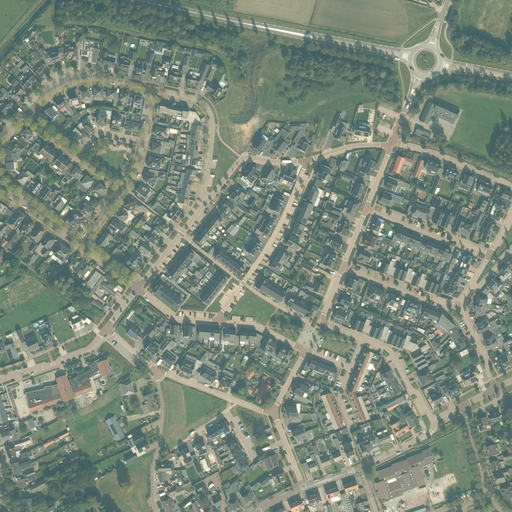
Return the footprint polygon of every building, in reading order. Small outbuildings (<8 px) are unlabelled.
[(33,40),(28,43),(33,51),(38,48),(36,45),(33,40)] [(77,56),(77,47),(65,48),(65,53),(66,58),(66,59),(71,59),(71,60),(71,61),(73,61),(78,61),(77,56)] [(39,50),(42,57),(45,61),(48,59),(49,59),(50,60),(52,64),(61,61),(59,57),(60,56),(58,51),(52,54),(53,54),(48,56),(45,51),(43,48),(41,49),(39,50)] [(96,64),(99,50),(90,48),(89,52),(84,51),(84,55),(88,58),(87,62),(96,64)] [(42,63),(43,61),(41,59),(42,58),(37,51),(32,54),(36,61),(35,62),(37,65),(33,69),(39,76),(43,72),(42,71),(46,67),(42,63)] [(116,62),(115,61),(115,59),(108,57),(109,54),(102,52),(100,59),(104,60),(102,66),(114,68),(115,64),(115,63),(116,62)] [(120,60),(119,65),(121,65),(120,69),(125,70),(124,71),(128,72),(129,66),(130,65),(131,60),(135,61),(136,56),(137,54),(130,52),(129,58),(128,62),(120,60)] [(163,78),(165,69),(169,70),(171,61),(164,60),(162,70),(158,69),(158,70),(153,68),(152,73),(151,77),(153,78),(155,79),(155,78),(157,78),(157,77),(157,76),(163,78)] [(212,61),(210,67),(216,69),(219,64),(212,61)] [(23,62),(18,67),(21,70),(24,73),(26,76),(21,82),(24,85),(28,88),(31,84),(33,83),(34,83),(36,81),(26,71),(27,71),(29,68),(26,65),(23,62)] [(189,75),(187,85),(198,88),(199,80),(203,82),(205,78),(207,74),(210,67),(204,64),(201,71),(199,78),(189,75)] [(145,75),(147,67),(137,65),(135,70),(137,71),(136,74),(143,75),(145,76),(145,75)] [(207,74),(205,78),(205,79),(210,81),(212,74),(214,70),(211,69),(209,68),(207,74)] [(179,70),(179,74),(171,72),(169,81),(173,82),(176,83),(180,84),(182,75),(183,71),(179,70)] [(24,92),(17,86),(19,83),(13,78),(8,83),(9,83),(16,89),(10,95),(12,97),(11,97),(13,99),(14,98),(18,102),(21,98),(22,97),(21,95),(24,92)] [(222,91),(216,86),(215,88),(209,84),(205,89),(211,93),(210,94),(216,99),(219,95),(220,96),(222,92),(222,91)] [(3,89),(1,92),(2,92),(2,93),(6,96),(8,98),(10,95),(8,93),(3,89)] [(94,97),(102,98),(102,100),(104,100),(105,97),(106,93),(103,92),(103,89),(94,89),(94,94),(94,97)] [(92,98),(92,93),(89,92),(88,90),(85,90),(84,90),(82,90),(81,91),(80,92),(81,96),(82,101),(86,100),(86,102),(90,102),(91,104),(92,104),(92,98)] [(107,95),(107,99),(114,100),(114,102),(117,102),(118,100),(119,96),(116,95),(116,92),(108,90),(107,95)] [(7,104),(8,103),(3,99),(6,96),(2,93),(2,92),(1,92),(1,91),(0,92),(0,99),(4,102),(0,106),(0,111),(1,113),(2,112),(5,115),(7,113),(8,113),(9,112),(9,111),(10,109),(9,108),(10,107),(7,104)] [(127,105),(130,106),(132,98),(129,98),(129,95),(121,93),(121,95),(120,95),(120,96),(121,96),(119,101),(127,103),(127,105)] [(82,106),(79,95),(75,96),(75,95),(75,94),(73,94),(68,96),(67,97),(68,100),(69,100),(70,104),(72,103),(72,106),(75,105),(76,107),(82,106)] [(143,108),(145,101),(142,100),(143,98),(142,98),(142,97),(139,96),(139,97),(135,96),(135,99),(132,98),(130,106),(129,113),(131,114),(132,112),(133,106),(135,106),(135,105),(140,106),(140,107),(143,108)] [(73,113),(67,102),(65,104),(62,99),(61,99),(58,101),(58,100),(56,103),(55,103),(58,107),(61,110),(64,107),(70,115),(73,113)] [(362,120),(362,111),(375,110),(374,103),(362,104),(362,100),(358,100),(358,109),(356,109),(356,113),(354,113),(354,120),(362,120)] [(436,106),(428,102),(420,122),(426,125),(429,118),(431,119),(432,117),(436,118),(438,113),(455,121),(460,111),(438,101),(436,106)] [(156,112),(167,115),(169,106),(167,106),(167,104),(161,103),(160,106),(157,105),(156,112)] [(43,117),(50,124),(54,120),(53,119),(57,115),(50,108),(48,110),(47,109),(44,112),(46,114),(43,117)] [(188,122),(195,113),(188,111),(189,109),(184,108),(183,109),(183,110),(182,118),(181,118),(181,120),(188,122)] [(111,120),(111,115),(111,112),(105,111),(105,116),(99,115),(99,116),(99,118),(94,118),(96,123),(98,123),(98,126),(103,127),(106,127),(107,119),(111,120)] [(200,120),(198,116),(197,117),(196,116),(197,116),(195,112),(195,113),(188,122),(189,124),(200,120)] [(114,117),(112,128),(119,129),(121,123),(125,124),(126,119),(126,116),(124,115),(118,114),(118,118),(114,117)] [(78,125),(79,126),(83,129),(84,128),(87,133),(93,129),(90,124),(92,122),(90,115),(82,121),(82,122),(78,125)] [(141,116),(135,115),(133,124),(133,123),(133,124),(127,122),(125,131),(131,132),(132,130),(138,132),(140,125),(139,125),(141,116)] [(337,116),(333,126),(338,129),(334,138),(341,141),(342,139),(344,140),(346,136),(344,135),(346,130),(341,128),(343,123),(339,122),(341,117),(337,116)] [(62,127),(65,130),(71,122),(69,120),(64,125),(62,127)] [(199,127),(200,120),(189,124),(188,131),(191,131),(199,132),(201,132),(201,127),(199,127)] [(355,127),(354,135),(368,137),(370,125),(366,125),(365,128),(355,127)] [(80,137),(83,133),(77,127),(73,132),(71,132),(70,134),(72,136),(69,140),(73,143),(74,142),(77,145),(79,143),(80,142),(80,141),(81,140),(82,139),(81,138),(80,137)] [(300,130),(294,142),(300,144),(298,150),(300,151),(304,153),(308,145),(301,142),(301,141),(304,132),(303,132),(305,128),(302,127),(300,130)] [(422,135),(424,130),(417,127),(415,132),(422,135)] [(156,132),(155,136),(157,136),(156,139),(164,140),(164,138),(165,138),(166,134),(167,134),(168,129),(161,128),(160,129),(156,128),(156,129),(155,129),(155,131),(156,132)] [(34,137),(38,134),(31,129),(29,131),(27,129),(26,130),(24,130),(24,132),(23,133),(21,135),(22,137),(21,139),(20,138),(18,141),(26,147),(29,144),(26,142),(27,141),(33,136),(34,137)] [(273,149),(275,151),(276,151),(276,152),(279,154),(279,153),(280,154),(287,145),(283,142),(289,134),(282,129),(275,140),(278,142),(273,148),(273,149)] [(256,150),(259,152),(262,148),(266,151),(274,140),(271,137),(266,142),(260,138),(256,143),(255,142),(253,145),(254,146),(253,147),(253,148),(253,149),(256,151),(256,150)] [(153,144),(151,152),(162,155),(164,147),(169,148),(170,144),(168,143),(157,141),(156,145),(153,144)] [(17,151),(19,149),(22,151),(24,148),(17,143),(15,146),(14,147),(10,143),(6,147),(6,148),(5,149),(6,150),(5,150),(5,155),(7,155),(8,159),(15,158),(16,158),(16,151),(17,151)] [(40,154),(44,157),(51,149),(46,145),(44,148),(41,146),(36,154),(38,156),(40,154)] [(47,163),(50,165),(56,157),(53,155),(55,153),(51,149),(44,157),(49,160),(47,163)] [(158,170),(160,163),(163,164),(164,157),(154,155),(153,159),(151,159),(150,158),(149,161),(148,167),(158,170)] [(358,165),(355,174),(364,178),(365,174),(369,175),(371,171),(372,171),(373,169),(372,168),(374,163),(371,161),(370,161),(371,157),(366,155),(364,161),(365,161),(362,167),(358,165)] [(54,164),(58,168),(59,168),(65,160),(60,156),(58,159),(56,157),(50,165),(52,167),(54,164)] [(402,166),(403,164),(406,165),(406,166),(410,168),(413,161),(403,157),(403,159),(398,157),(395,163),(396,163),(392,172),(398,174),(400,169),(399,169),(401,165),(402,166)] [(15,158),(8,159),(7,159),(7,163),(7,165),(6,165),(7,171),(8,171),(8,174),(13,178),(17,174),(14,172),(14,171),(14,170),(14,163),(17,163),(16,158),(15,158)] [(59,168),(58,168),(57,170),(64,175),(70,168),(67,166),(69,163),(65,160),(59,168)] [(343,161),(339,171),(344,172),(348,163),(343,161)] [(424,169),(437,174),(441,166),(428,161),(424,169)] [(320,165),(318,171),(329,176),(332,170),(320,165)] [(246,173),(243,176),(248,181),(245,184),(251,188),(253,185),(253,184),(259,176),(255,172),(256,171),(255,170),(255,169),(253,167),(252,167),(251,166),(248,170),(247,169),(245,172),(246,173)] [(64,177),(70,181),(73,177),(76,180),(81,172),(76,168),(72,173),(69,171),(64,177)] [(276,182),(271,180),(274,176),(273,175),(275,172),(269,168),(263,178),(268,182),(266,185),(265,189),(270,191),(276,182)] [(454,181),(458,172),(454,170),(451,169),(447,168),(444,176),(449,178),(448,180),(453,183),(450,189),(454,191),(458,182),(454,181)] [(281,177),(279,183),(281,184),(283,179),(293,183),(293,182),(294,182),(294,181),(296,176),(295,176),(296,173),(288,169),(287,172),(286,172),(283,177),(281,177)] [(27,180),(30,183),(33,179),(35,177),(28,171),(25,174),(23,172),(17,181),(23,186),(27,180)] [(156,183),(156,181),(157,178),(166,180),(168,174),(155,171),(154,175),(153,176),(151,175),(151,176),(147,174),(144,181),(147,183),(147,184),(153,189),(154,187),(156,183)] [(318,171),(315,177),(327,182),(330,176),(329,176),(318,171)] [(342,177),(353,182),(355,177),(354,177),(344,173),(342,177)] [(467,191),(472,194),(476,184),(473,182),(472,182),(473,179),(465,175),(463,180),(461,179),(459,184),(469,188),(467,191)] [(427,187),(425,192),(429,193),(433,195),(437,187),(440,178),(435,176),(432,185),(431,188),(427,187)] [(74,187),(78,189),(80,186),(82,188),(81,188),(81,190),(82,191),(83,192),(84,192),(86,192),(91,186),(94,182),(87,177),(83,182),(80,180),(77,184),(74,187)] [(30,183),(31,183),(33,184),(29,190),(35,195),(38,191),(39,191),(42,187),(36,182),(36,181),(33,179),(30,183)] [(316,179),(313,187),(315,188),(319,189),(322,182),(316,179)] [(385,188),(394,192),(397,186),(403,189),(405,183),(393,179),(392,182),(388,181),(385,188)] [(489,194),(492,187),(488,185),(488,184),(487,184),(486,184),(485,183),(485,184),(481,182),(480,184),(478,189),(478,190),(477,189),(477,190),(489,195),(489,194)] [(177,188),(181,189),(190,191),(191,186),(183,184),(178,183),(177,188)] [(363,191),(365,186),(357,183),(352,196),(360,199),(362,194),(363,191)] [(89,192),(94,195),(96,192),(102,196),(107,190),(104,188),(102,186),(99,184),(98,187),(94,184),(89,192)] [(135,197),(144,203),(147,199),(146,198),(150,192),(141,184),(135,191),(138,193),(135,197)] [(55,198),(59,191),(55,188),(51,192),(46,189),(45,190),(42,194),(43,194),(41,197),(46,202),(48,199),(51,202),(55,198)] [(311,190),(308,195),(317,198),(319,199),(323,191),(319,189),(315,188),(313,191),(311,190)] [(242,200),(246,195),(242,191),(241,192),(237,189),(233,193),(242,200)] [(64,205),(60,201),(64,195),(59,191),(55,198),(51,202),(54,204),(53,206),(55,208),(59,212),(64,205)] [(507,200),(510,201),(510,200),(511,195),(511,194),(508,193),(508,192),(504,191),(504,192),(501,197),(500,196),(500,198),(496,196),(495,200),(502,203),(505,204),(507,200)] [(242,200),(233,193),(230,198),(238,205),(242,200)] [(400,204),(402,198),(389,193),(388,196),(383,195),(381,198),(380,198),(379,201),(380,201),(380,202),(384,204),(383,205),(387,206),(388,205),(389,206),(390,202),(392,203),(393,201),(400,204)] [(308,195),(306,200),(308,201),(307,203),(314,206),(315,203),(317,198),(308,195)] [(188,204),(189,201),(187,200),(187,201),(179,198),(177,203),(176,205),(180,209),(182,210),(183,205),(186,205),(187,206),(188,204)] [(251,207),(256,200),(253,198),(248,205),(251,207)] [(272,204),(281,208),(284,202),(275,198),(272,204)] [(419,218),(423,206),(417,204),(418,200),(413,198),(410,206),(414,208),(412,215),(413,215),(412,216),(415,217),(416,217),(419,218)] [(93,211),(92,211),(90,209),(93,207),(89,204),(84,200),(81,205),(84,207),(82,209),(83,210),(81,213),(84,216),(85,215),(88,218),(91,213),(93,211)] [(142,206),(138,203),(134,200),(132,203),(129,201),(127,202),(124,206),(127,209),(131,212),(134,209),(135,210),(136,209),(138,211),(142,206)] [(484,213),(489,204),(482,200),(478,210),(484,213)] [(502,203),(495,200),(494,203),(497,205),(495,210),(504,213),(504,214),(506,208),(506,209),(506,208),(501,206),(502,203)] [(234,210),(236,208),(232,205),(231,206),(226,202),(222,207),(231,213),(230,213),(233,209),(234,210)] [(312,211),(314,206),(307,203),(304,202),(302,207),(312,211)] [(355,212),(356,209),(358,205),(356,204),(356,203),(352,202),(352,203),(350,202),(347,210),(344,208),(342,212),(346,213),(345,214),(353,217),(355,212)] [(0,212),(4,215),(4,214),(9,217),(13,213),(7,209),(8,208),(0,203),(0,212)] [(173,209),(171,212),(178,218),(181,213),(179,211),(180,209),(176,205),(173,203),(170,207),(173,209)] [(270,203),(266,212),(271,214),(272,211),(278,214),(281,208),(272,204),(270,203)] [(454,218),(456,214),(458,208),(460,205),(456,204),(451,216),(454,218)] [(63,215),(69,207),(67,205),(61,213),(63,215)] [(248,211),(241,206),(238,208),(245,214),(248,211)] [(423,206),(419,218),(422,219),(421,220),(425,221),(425,220),(426,221),(430,209),(423,206)] [(225,220),(231,213),(222,207),(223,207),(219,212),(222,214),(220,216),(225,220)] [(310,216),(312,211),(302,207),(300,212),(309,215),(308,216),(310,216)] [(501,219),(504,214),(504,213),(495,210),(493,216),(501,219)] [(83,217),(75,211),(71,216),(74,218),(71,221),(72,222),(70,225),(77,230),(80,226),(82,223),(81,223),(79,222),(83,217)] [(129,220),(131,221),(134,217),(128,212),(126,214),(121,211),(119,214),(118,214),(117,216),(117,217),(123,222),(126,224),(129,220)] [(178,218),(171,212),(168,215),(166,213),(163,218),(169,223),(171,220),(174,223),(178,218)] [(307,220),(308,216),(309,215),(300,212),(298,217),(307,220)] [(337,221),(339,216),(331,212),(329,217),(337,221)] [(439,226),(444,215),(437,212),(432,223),(434,224),(433,225),(437,226),(437,225),(439,226)] [(474,223),(478,225),(483,215),(478,213),(474,223)] [(15,229),(23,219),(17,214),(13,219),(12,219),(9,224),(15,229)] [(439,226),(446,229),(451,218),(444,215),(439,226)] [(220,224),(222,221),(215,216),(212,220),(218,225),(221,227),(223,225),(220,224)] [(264,216),(259,225),(270,231),(273,225),(267,222),(268,219),(264,216)] [(306,225),(308,220),(307,220),(298,217),(296,222),(306,225)] [(215,229),(218,225),(212,220),(209,224),(215,229)] [(346,233),(349,228),(348,227),(350,224),(340,220),(335,232),(344,236),(346,233)] [(379,233),(378,232),(381,223),(373,220),(370,229),(373,231),(372,234),(378,236),(379,233)] [(494,233),(496,227),(497,227),(494,226),(496,222),(490,220),(489,223),(488,223),(486,229),(492,231),(492,232),(494,233)] [(24,232),(28,234),(34,226),(33,226),(33,225),(31,223),(30,224),(27,221),(21,229),(19,232),(22,234),(24,232)] [(460,234),(462,229),(464,224),(457,221),(453,231),(460,234)] [(118,225),(116,224),(113,222),(108,227),(115,232),(117,229),(122,232),(126,227),(120,222),(118,225)] [(159,235),(161,233),(161,232),(163,234),(168,228),(164,225),(160,222),(158,225),(157,225),(156,225),(152,230),(159,235)] [(305,227),(296,223),(294,228),(302,231),(302,232),(303,232),(305,227)] [(209,224),(205,228),(212,233),(214,235),(217,231),(215,229),(209,224)] [(472,227),(464,224),(462,229),(460,234),(463,235),(462,236),(466,237),(467,236),(468,237),(472,227)] [(231,232),(229,234),(233,237),(240,227),(236,225),(235,227),(233,230),(231,232)] [(259,225),(256,230),(267,236),(270,231),(259,225)] [(35,231),(31,236),(38,241),(44,233),(38,228),(36,231),(35,231)] [(208,237),(212,233),(205,228),(202,232),(203,233),(208,237)] [(300,236),(302,232),(302,231),(294,228),(291,233),(295,234),(300,236)] [(481,234),(490,237),(492,232),(492,231),(486,229),(483,228),(481,234)] [(159,235),(152,230),(148,234),(148,235),(150,236),(147,239),(151,242),(155,245),(159,239),(157,238),(159,235)] [(397,240),(401,242),(404,234),(405,234),(405,233),(399,230),(398,233),(395,232),(392,241),(396,242),(397,240)] [(129,234),(136,239),(139,236),(132,231),(132,232),(130,233),(129,234)] [(8,242),(11,245),(17,236),(14,233),(8,242)] [(103,234),(101,237),(108,243),(112,237),(106,233),(104,234),(103,234)] [(205,241),(208,237),(203,233),(200,236),(205,241)] [(291,236),(288,241),(296,245),(299,241),(301,237),(300,236),(295,234),(294,238),(291,236)] [(406,248),(407,244),(410,236),(410,235),(407,234),(407,235),(405,234),(404,234),(401,242),(401,243),(404,244),(403,247),(406,248)] [(487,243),(490,237),(481,234),(479,239),(487,242),(487,243)] [(366,238),(363,245),(364,245),(371,248),(371,249),(376,251),(378,247),(374,245),(377,239),(367,235),(366,238)] [(206,241),(205,241),(200,236),(199,236),(195,241),(202,246),(206,241)] [(343,242),(329,236),(328,239),(331,241),(328,246),(335,250),(336,248),(340,250),(343,242)] [(379,236),(378,240),(390,245),(391,241),(379,236)] [(416,238),(410,236),(407,244),(413,246),(416,238)] [(46,249),(42,255),(45,257),(50,251),(48,249),(54,242),(48,237),(42,245),(46,249)] [(108,243),(101,237),(98,241),(99,241),(98,243),(102,246),(100,249),(102,251),(108,243)] [(252,237),(247,245),(257,252),(261,247),(255,243),(257,240),(252,237)] [(415,250),(420,252),(424,243),(421,242),(422,241),(419,240),(419,239),(417,238),(417,239),(416,238),(413,246),(417,247),(415,250)] [(138,250),(142,253),(146,256),(147,255),(151,250),(147,247),(138,240),(135,244),(140,248),(138,250)] [(288,241),(286,245),(288,247),(286,250),(294,254),(295,253),(296,251),(298,246),(296,245),(288,241)] [(420,252),(419,254),(422,255),(423,253),(425,254),(427,251),(430,253),(433,245),(432,245),(433,244),(430,243),(430,244),(427,243),(427,244),(424,243),(420,252)] [(35,244),(29,251),(32,254),(38,246),(35,244)] [(59,258),(66,248),(65,248),(66,247),(64,246),(63,246),(61,244),(53,254),(59,258)] [(247,245),(242,253),(247,256),(248,254),(254,257),(257,252),(247,245)] [(433,245),(430,253),(436,255),(439,247),(433,245)] [(108,255),(112,258),(118,250),(115,247),(108,255)] [(441,258),(444,250),(439,247),(436,255),(434,258),(440,260),(441,258)] [(72,252),(69,251),(70,250),(67,248),(67,249),(66,248),(59,258),(64,263),(72,252)] [(222,249),(215,258),(219,262),(225,255),(226,253),(222,249)] [(445,262),(449,264),(451,259),(452,255),(450,254),(451,251),(445,249),(444,250),(441,258),(445,260),(445,262)] [(140,258),(136,255),(138,253),(134,250),(130,255),(132,256),(132,257),(130,259),(138,265),(139,266),(141,262),(140,262),(141,260),(140,259),(140,258)] [(187,250),(184,255),(193,262),(196,258),(187,250)] [(326,250),(322,258),(327,261),(327,260),(333,263),(336,257),(330,254),(331,252),(326,250)] [(290,260),(293,256),(289,254),(287,252),(286,254),(280,251),(277,256),(285,261),(287,258),(290,260)] [(368,262),(370,258),(372,259),(372,258),(380,261),(382,256),(369,251),(368,254),(361,251),(358,258),(359,259),(358,261),(364,264),(365,261),(368,262)] [(467,254),(464,263),(470,265),(469,266),(472,267),(474,261),(475,261),(474,261),(475,261),(472,260),(473,257),(467,254)] [(184,255),(181,259),(190,266),(193,262),(184,255)] [(225,255),(219,262),(223,265),(229,258),(225,255)] [(285,261),(277,256),(274,261),(282,266),(285,261)] [(229,258),(223,265),(227,268),(233,261),(229,258)] [(130,259),(128,261),(127,261),(125,260),(124,261),(121,265),(128,271),(129,270),(128,270),(130,268),(132,269),(131,269),(134,271),(137,267),(138,265),(130,259)] [(181,259),(178,262),(187,270),(190,266),(181,259)] [(320,263),(318,267),(323,269),(325,266),(331,269),(333,263),(327,260),(327,261),(325,266),(321,264),(320,263)] [(73,270),(77,273),(84,264),(81,261),(79,263),(76,261),(72,266),(75,268),(73,270)] [(233,261),(227,268),(231,271),(236,264),(233,261)] [(279,271),(282,266),(274,261),(271,266),(275,269),(274,272),(279,275),(281,272),(279,271)] [(304,261),(301,266),(310,272),(313,266),(304,261)] [(394,278),(398,269),(393,267),(395,263),(390,261),(389,265),(389,266),(385,274),(386,274),(394,278)] [(178,262),(175,266),(184,273),(187,270),(178,262)] [(469,266),(470,265),(464,263),(461,262),(459,268),(467,271),(468,269),(469,266)] [(236,264),(231,271),(235,274),(240,267),(236,264)] [(389,266),(389,265),(384,264),(380,273),(385,275),(386,274),(385,274),(389,266)] [(81,274),(84,276),(90,268),(87,266),(81,274)] [(175,266),(172,270),(181,277),(184,273),(175,266)] [(510,271),(505,266),(499,273),(501,275),(499,278),(501,280),(504,282),(508,278),(505,275),(510,271)] [(240,267),(235,274),(239,278),(245,271),(240,267)] [(413,270),(408,268),(407,273),(403,281),(412,285),(416,276),(411,275),(413,270)] [(465,276),(467,271),(459,268),(457,273),(465,277),(465,276)] [(394,278),(394,279),(398,281),(402,271),(398,269),(394,278)] [(172,270),(168,274),(173,278),(171,281),(172,281),(173,282),(174,283),(176,285),(178,282),(178,281),(181,277),(172,270)] [(407,273),(402,271),(398,281),(403,283),(403,281),(407,273)] [(460,281),(463,282),(465,277),(457,273),(455,279),(460,281)] [(86,284),(92,289),(102,276),(99,274),(96,277),(93,275),(88,282),(86,284)] [(420,278),(419,280),(417,287),(426,290),(429,282),(425,280),(426,276),(422,274),(420,278)] [(261,291),(266,283),(268,281),(260,276),(256,284),(258,286),(256,288),(261,292),(262,291),(261,291)] [(420,278),(416,276),(412,285),(412,286),(416,288),(417,287),(419,280),(420,278)] [(216,281),(223,287),(226,282),(219,277),(216,281)] [(356,288),(358,282),(350,278),(347,285),(346,287),(353,290),(352,293),(358,296),(360,290),(356,288)] [(450,283),(458,287),(460,281),(455,279),(452,278),(450,283)] [(506,284),(504,282),(501,280),(499,282),(494,278),(491,282),(498,289),(501,286),(503,288),(506,284)] [(213,285),(220,290),(223,287),(216,281),(213,285)] [(266,294),(272,284),(268,281),(266,283),(261,291),(262,291),(266,294)] [(429,282),(426,290),(425,292),(430,293),(432,289),(434,284),(429,282)] [(498,296),(502,292),(498,289),(491,282),(490,283),(489,282),(487,285),(488,285),(487,286),(492,290),(489,293),(494,297),(497,299),(499,297),(498,296)] [(113,290),(115,288),(109,284),(107,286),(104,283),(101,287),(113,295),(115,292),(113,290)] [(458,287),(450,283),(448,289),(456,292),(457,290),(458,287)] [(152,291),(157,295),(163,287),(158,284),(152,291)] [(271,297),(277,287),(272,284),(266,294),(271,297)] [(316,287),(311,285),(308,284),(306,289),(322,295),(325,287),(317,284),(316,287)] [(434,284),(432,289),(430,293),(434,295),(438,285),(434,284)] [(220,290),(213,285),(210,289),(217,294),(220,290)] [(157,295),(162,299),(168,291),(163,287),(157,295)] [(275,300),(281,290),(277,287),(271,297),(275,300)] [(374,300),(378,289),(375,288),(375,289),(372,287),(370,294),(365,292),(362,301),(368,303),(370,299),(374,300)] [(217,294),(210,289),(207,292),(214,298),(217,294)] [(381,290),(378,289),(374,300),(378,302),(377,305),(378,305),(377,309),(380,310),(381,310),(385,300),(381,299),(384,292),(381,291),(381,290)] [(448,289),(445,295),(454,298),(454,297),(456,292),(448,289)] [(280,303),(286,293),(281,290),(275,300),(280,303)] [(168,291),(162,299),(167,302),(173,295),(168,291)] [(204,296),(211,302),(214,298),(207,292),(204,296)] [(487,304),(488,299),(492,300),(494,297),(489,293),(485,298),(478,296),(477,302),(483,303),(487,304)] [(385,300),(381,310),(384,311),(386,306),(388,305),(392,307),(396,297),(394,296),(394,295),(391,294),(391,295),(390,295),(388,300),(385,299),(385,300)] [(100,299),(107,303),(110,299),(103,295),(100,299)] [(173,295),(167,302),(171,306),(177,299),(173,295)] [(211,302),(204,296),(201,300),(208,306),(211,302)] [(291,296),(286,306),(290,308),(295,301),(296,298),(291,296)] [(340,303),(348,307),(351,300),(348,299),(348,298),(348,299),(343,296),(340,303)] [(398,318),(399,317),(402,308),(403,307),(400,305),(402,299),(401,299),(401,298),(399,297),(398,298),(396,297),(392,307),(391,308),(395,310),(397,312),(395,317),(398,318)] [(90,303),(101,311),(104,307),(93,299),(90,303)] [(177,299),(171,306),(176,310),(182,303),(177,299)] [(295,301),(290,308),(295,311),(299,303),(295,301)] [(402,308),(399,317),(402,318),(403,315),(409,317),(409,318),(410,314),(414,304),(414,303),(411,302),(410,303),(408,302),(405,309),(402,308)] [(485,311),(481,312),(483,303),(477,302),(475,311),(477,312),(475,312),(474,316),(476,320),(479,319),(486,315),(487,314),(485,311)] [(299,303),(295,311),(300,314),(304,306),(299,303)] [(417,314),(420,307),(418,306),(418,305),(415,303),(414,304),(410,314),(413,315),(411,318),(412,319),(414,320),(414,321),(417,323),(420,315),(417,314)] [(506,315),(511,312),(508,304),(503,306),(505,309),(504,310),(506,315)] [(304,306),(300,314),(305,316),(309,308),(304,306)] [(314,318),(317,312),(309,308),(305,316),(310,319),(311,316),(314,318)] [(344,319),(346,315),(349,316),(351,311),(342,308),(340,312),(338,311),(338,312),(336,312),(334,318),(338,319),(338,320),(339,320),(339,321),(344,323),(345,319),(344,319)] [(424,323),(427,318),(430,311),(427,309),(425,309),(422,316),(419,321),(424,323)] [(430,311),(427,318),(432,320),(435,313),(432,311),(430,311)] [(435,313),(432,320),(437,322),(440,315),(437,313),(435,313)] [(75,332),(78,330),(79,330),(81,329),(84,327),(82,323),(84,321),(84,322),(87,318),(80,314),(78,317),(79,318),(78,319),(74,321),(73,320),(69,322),(72,329),(73,329),(75,332)] [(437,329),(446,320),(445,319),(445,318),(441,315),(441,316),(440,315),(437,322),(436,323),(434,326),(437,329)] [(476,324),(475,325),(477,329),(478,329),(487,324),(490,323),(488,319),(486,315),(480,318),(481,321),(476,324)] [(370,336),(374,327),(369,326),(371,321),(366,319),(364,324),(365,324),(361,332),(370,336)] [(444,330),(450,323),(446,319),(445,319),(446,320),(437,329),(441,333),(444,330)] [(352,330),(356,332),(360,322),(356,320),(352,330)] [(365,324),(364,324),(360,322),(356,332),(361,334),(361,332),(365,324)] [(487,324),(478,329),(481,334),(494,327),(491,322),(490,323),(487,324)] [(444,330),(447,333),(448,332),(455,329),(454,328),(455,327),(451,324),(450,323),(444,330)] [(181,333),(177,333),(178,326),(171,325),(170,335),(175,335),(174,343),(180,348),(180,347),(180,345),(181,333)] [(132,339),(133,338),(136,340),(137,339),(140,342),(144,337),(138,333),(139,332),(136,329),(135,330),(132,327),(132,328),(131,327),(129,330),(129,331),(127,334),(132,339)] [(192,333),(192,327),(185,327),(184,337),(189,337),(189,341),(195,341),(195,334),(192,333)] [(370,337),(374,339),(378,329),(374,327),(370,336),(370,337)] [(379,340),(388,343),(392,335),(387,333),(389,328),(388,328),(385,327),(384,327),(382,331),(383,331),(379,340)] [(146,334),(151,338),(155,333),(150,328),(146,334)] [(455,329),(448,332),(450,337),(457,333),(457,332),(457,331),(455,328),(454,328),(455,329)] [(383,331),(382,331),(378,329),(374,339),(379,341),(379,340),(383,331)] [(229,342),(230,331),(225,330),(225,334),(221,334),(221,340),(224,340),(224,342),(229,342)] [(44,342),(45,345),(46,345),(46,346),(49,345),(49,343),(51,342),(50,338),(52,337),(49,331),(39,336),(42,341),(43,341),(43,342),(44,342)] [(238,343),(238,336),(235,336),(236,331),(230,331),(229,342),(238,343)] [(489,337),(484,340),(486,345),(495,340),(493,336),(496,335),(494,331),(488,334),(489,337)] [(18,335),(22,344),(26,342),(22,333),(18,335)] [(457,333),(450,337),(453,342),(460,338),(459,337),(460,336),(459,336),(457,333)] [(396,336),(392,335),(388,343),(388,344),(392,346),(396,336)] [(392,346),(397,348),(401,338),(396,336),(392,346)] [(405,340),(402,349),(410,352),(414,344),(409,342),(411,337),(407,336),(405,340)] [(266,351),(271,340),(266,337),(262,344),(259,343),(256,349),(259,350),(260,349),(266,351)] [(405,340),(401,338),(397,348),(401,350),(402,349),(405,340)] [(460,338),(453,342),(455,346),(462,343),(462,341),(461,341),(460,338)] [(489,350),(501,343),(499,338),(495,340),(486,345),(489,350)] [(35,339),(25,343),(30,352),(39,348),(35,339)] [(273,351),(276,344),(274,343),(275,342),(271,340),(266,351),(271,354),(268,359),(271,361),(273,358),(272,358),(276,352),(273,351)] [(421,353),(430,348),(428,344),(426,340),(424,341),(426,345),(419,348),(417,345),(414,343),(410,352),(413,357),(421,353)] [(159,351),(152,346),(154,344),(150,341),(145,348),(146,349),(145,351),(153,358),(159,351)] [(163,352),(168,344),(164,341),(159,348),(163,352)] [(194,350),(199,344),(195,341),(190,347),(194,350)] [(462,343),(455,346),(458,351),(465,348),(464,346),(462,343)] [(18,357),(13,344),(5,346),(9,360),(18,357)] [(163,352),(166,355),(162,360),(165,362),(168,365),(171,367),(176,360),(171,356),(173,354),(170,351),(172,348),(169,345),(163,352)] [(282,361),(287,350),(284,348),(284,349),(282,348),(278,354),(276,352),(272,358),(273,358),(281,363),(282,361)] [(289,360),(293,353),(287,350),(282,361),(287,364),(286,366),(289,367),(292,361),(289,360)] [(370,363),(373,354),(368,351),(367,354),(364,353),(361,360),(370,363)] [(511,359),(507,351),(503,353),(504,356),(503,356),(504,359),(503,360),(502,360),(498,362),(499,363),(497,364),(499,369),(501,367),(502,370),(503,370),(506,369),(506,368),(507,368),(506,367),(509,366),(510,366),(509,365),(510,365),(507,361),(511,359)] [(423,357),(421,353),(413,357),(411,357),(414,362),(423,357)] [(416,366),(425,361),(423,357),(414,362),(416,366)] [(202,363),(199,367),(202,370),(208,360),(205,358),(202,363)] [(90,384),(88,379),(100,373),(102,377),(107,376),(109,379),(115,376),(111,367),(110,367),(107,360),(102,361),(101,359),(92,363),(88,365),(90,370),(89,370),(78,376),(68,381),(66,375),(63,376),(63,375),(62,375),(62,374),(61,374),(60,374),(59,375),(58,376),(58,377),(58,378),(56,379),(58,385),(44,388),(44,389),(25,393),(28,406),(30,413),(62,402),(63,401),(64,402),(74,399),(74,397),(75,397),(76,397),(87,393),(93,391),(90,384)] [(199,367),(202,363),(196,360),(195,363),(185,359),(184,362),(183,362),(183,363),(181,362),(180,367),(181,368),(180,371),(185,372),(184,373),(187,374),(187,373),(191,375),(193,369),(196,370),(199,367)] [(313,370),(316,362),(313,361),(311,360),(310,363),(307,362),(303,369),(307,370),(308,368),(313,370)] [(367,370),(370,363),(361,360),(359,367),(367,370)] [(223,361),(219,370),(223,372),(227,363),(223,361)] [(418,370),(428,366),(425,361),(416,366),(418,370)] [(326,366),(325,366),(325,365),(324,366),(321,364),(318,372),(323,374),(326,366)] [(206,365),(200,376),(206,379),(212,368),(206,365)] [(244,376),(249,380),(257,371),(251,366),(244,376)] [(331,368),(330,368),(330,367),(329,368),(326,366),(323,374),(328,376),(331,368)] [(419,382),(431,376),(428,371),(431,369),(430,366),(423,370),(424,373),(417,376),(419,379),(418,379),(419,382)] [(367,370),(359,367),(356,374),(364,377),(367,370)] [(470,370),(456,377),(460,385),(463,383),(465,386),(471,383),(472,384),(476,382),(474,377),(479,374),(476,370),(475,367),(470,370)] [(212,368),(206,379),(212,383),(218,372),(212,368)] [(333,378),(336,371),(335,370),(335,369),(334,370),(331,368),(328,376),(333,378)] [(380,379),(382,382),(385,381),(392,377),(393,377),(390,371),(385,374),(383,370),(378,373),(381,378),(380,379)] [(222,376),(219,384),(222,385),(222,387),(225,388),(226,387),(229,388),(232,380),(236,381),(239,375),(234,373),(234,375),(230,373),(228,378),(222,376)] [(364,377),(356,374),(353,381),(361,384),(364,377)] [(255,401),(262,405),(271,387),(272,384),(265,380),(266,378),(264,376),(261,382),(262,383),(259,390),(256,389),(252,396),(255,397),(255,396),(257,397),(255,401)] [(433,381),(431,376),(419,382),(420,384),(421,384),(423,386),(433,381)] [(385,381),(387,386),(395,382),(392,377),(385,381)] [(119,384),(122,397),(134,394),(131,381),(119,384)] [(358,392),(361,384),(353,381),(350,388),(356,390),(356,391),(358,392)] [(311,391),(313,387),(305,382),(303,385),(301,384),(299,387),(299,388),(298,390),(304,393),(306,394),(309,390),(311,391)] [(384,387),(387,392),(397,387),(395,382),(387,386),(384,387)] [(444,394),(440,388),(437,382),(432,385),(437,395),(435,396),(430,399),(434,406),(444,401),(441,396),(444,394)] [(444,386),(440,388),(444,394),(447,393),(450,397),(455,395),(455,396),(458,394),(458,393),(460,392),(455,384),(455,385),(454,383),(450,385),(451,387),(446,389),(444,386)] [(240,388),(251,394),(253,389),(242,384),(240,388)] [(385,393),(386,396),(387,397),(389,401),(398,397),(396,394),(401,392),(398,386),(397,387),(387,392),(385,393)] [(355,393),(356,391),(356,390),(350,388),(348,393),(351,400),(357,398),(355,393)] [(302,397),(304,393),(298,390),(296,389),(295,391),(294,390),(294,391),(295,391),(293,394),(295,395),(293,398),(307,405),(309,401),(302,397)] [(332,399),(330,393),(327,394),(325,394),(325,395),(321,397),(323,402),(332,399)] [(143,397),(150,413),(158,410),(151,394),(143,397)] [(407,401),(403,394),(394,399),(398,406),(407,401)] [(363,402),(361,397),(357,398),(351,400),(354,406),(363,402)] [(335,404),(332,399),(323,402),(325,408),(335,404)] [(398,406),(394,399),(384,404),(387,411),(398,406)] [(365,408),(363,402),(354,406),(356,412),(365,408)] [(296,414),(296,404),(289,404),(289,407),(287,407),(286,411),(286,413),(289,413),(296,414)] [(337,410),(335,404),(325,408),(327,413),(337,410)] [(367,413),(365,408),(356,412),(358,417),(367,413)] [(339,415),(337,410),(327,413),(330,419),(339,415)] [(491,418),(489,419),(490,424),(491,427),(497,426),(496,424),(502,422),(499,411),(495,412),(495,413),(490,415),(491,418)] [(298,418),(298,415),(298,414),(296,414),(289,413),(289,416),(288,416),(289,416),(288,420),(291,420),(291,423),(296,423),(300,423),(300,418),(298,418)] [(370,419),(367,413),(358,417),(361,423),(370,419)] [(413,414),(405,418),(411,429),(419,424),(413,414)] [(7,415),(0,417),(0,424),(9,422),(7,415)] [(341,421),(339,415),(330,419),(332,425),(341,421)] [(478,424),(480,431),(486,430),(485,426),(489,425),(487,416),(483,417),(483,418),(478,420),(479,424),(478,424)] [(105,421),(116,442),(125,438),(114,417),(105,421)] [(344,427),(341,421),(332,425),(334,430),(344,427)] [(224,422),(219,425),(224,433),(224,435),(230,432),(229,430),(230,429),(229,426),(227,427),(224,422)] [(393,430),(398,437),(409,430),(404,423),(400,425),(398,422),(391,426),(393,430)] [(302,429),(300,424),(291,428),(293,431),(290,432),(292,435),(291,435),(292,435),(293,437),(295,437),(302,434),(301,433),(300,430),(302,429)] [(219,425),(215,428),(220,436),(224,433),(219,425)] [(14,436),(16,435),(13,426),(6,429),(7,432),(1,435),(3,441),(6,440),(7,443),(13,441),(12,439),(15,438),(14,436)] [(215,428),(211,430),(215,438),(216,440),(221,438),(220,436),(215,428)] [(211,430),(206,432),(209,437),(207,438),(211,450),(216,447),(212,440),(215,438),(211,430)] [(339,431),(335,433),(337,439),(337,438),(338,441),(338,442),(343,441),(339,431)] [(310,442),(308,436),(305,437),(304,434),(304,433),(302,434),(295,437),(296,439),(295,439),(296,439),(297,442),(299,442),(301,445),(310,442)] [(372,447),(370,442),(375,439),(373,433),(368,435),(369,436),(367,436),(368,440),(363,442),(358,444),(357,445),(359,449),(360,449),(362,453),(363,452),(363,453),(366,452),(366,451),(367,451),(366,450),(372,447)] [(377,437),(380,444),(391,440),(388,433),(377,437)] [(142,442),(142,441),(145,440),(141,434),(136,437),(136,436),(132,439),(133,441),(136,446),(142,442)] [(125,438),(116,442),(118,446),(127,441),(125,437),(125,438)] [(16,448),(6,451),(7,452),(9,458),(16,456),(15,453),(19,452),(19,451),(21,450),(20,447),(20,446),(30,443),(29,438),(19,441),(14,443),(16,448)] [(332,440),(336,450),(341,448),(340,446),(338,442),(338,441),(337,438),(337,439),(332,440)] [(227,444),(223,446),(227,452),(230,450),(229,450),(238,445),(235,440),(227,445),(227,444)] [(198,446),(196,447),(199,456),(210,451),(208,448),(208,447),(207,445),(205,441),(198,444),(198,446)] [(143,444),(142,443),(134,447),(136,451),(136,452),(137,454),(148,448),(145,442),(143,444)] [(352,442),(342,446),(344,451),(347,457),(354,454),(352,449),(354,448),(352,442)] [(497,444),(486,447),(487,451),(488,451),(490,457),(500,454),(497,444)] [(238,445),(229,450),(230,450),(232,455),(240,450),(238,445)] [(181,456),(178,458),(183,466),(186,464),(186,463),(192,460),(190,456),(188,452),(186,449),(185,449),(184,449),(181,451),(179,453),(181,456)] [(240,450),(232,455),(235,460),(243,455),(242,453),(243,452),(242,449),(241,450),(240,450)] [(426,487),(422,475),(422,474),(421,473),(421,472),(419,468),(432,463),(431,462),(434,461),(430,449),(421,452),(422,453),(406,459),(407,460),(391,466),(392,467),(376,473),(379,480),(380,479),(381,482),(375,484),(381,499),(389,497),(388,495),(392,494),(394,498),(403,495),(402,492),(409,490),(408,487),(412,485),(413,488),(418,487),(419,489),(426,487)] [(338,452),(335,453),(334,451),(329,453),(331,457),(332,456),(334,462),(342,459),(339,453),(338,452)] [(69,465),(79,460),(76,453),(66,458),(69,465)] [(127,464),(138,458),(135,453),(124,459),(127,464)] [(316,463),(314,459),(313,456),(315,456),(315,454),(309,456),(311,461),(305,463),(301,464),(301,465),(302,465),(304,470),(308,468),(308,470),(309,469),(311,472),(318,469),(315,464),(316,463)] [(321,462),(323,467),(330,464),(328,458),(324,459),(322,454),(318,456),(321,462)] [(243,455),(235,460),(237,464),(246,460),(243,455)] [(263,459),(268,470),(278,466),(275,459),(277,458),(275,455),(263,459)] [(205,459),(199,461),(203,471),(209,468),(205,459)] [(253,464),(256,467),(262,462),(259,459),(253,464)] [(198,460),(193,462),(197,473),(202,471),(198,460)] [(237,464),(235,466),(238,470),(236,471),(239,476),(244,471),(243,468),(249,465),(246,460),(237,464)] [(501,469),(500,465),(504,464),(503,460),(491,463),(492,466),(491,466),(492,471),(501,469)] [(11,465),(13,470),(31,464),(30,461),(19,465),(18,462),(11,465)] [(85,461),(80,463),(83,469),(88,467),(85,461)] [(21,471),(32,467),(31,464),(13,470),(14,475),(22,473),(21,471)] [(502,483),(506,482),(504,476),(510,474),(509,469),(500,471),(501,474),(494,476),(496,484),(502,483)] [(185,470),(182,470),(184,478),(183,478),(185,484),(190,482),(188,476),(185,470)] [(166,471),(159,472),(159,481),(164,481),(166,481),(169,481),(169,475),(169,471),(166,471)] [(272,477),(275,485),(286,481),(282,473),(272,477)] [(27,487),(25,483),(35,479),(34,476),(28,478),(24,479),(18,481),(20,489),(27,487)] [(267,476),(258,482),(261,486),(270,480),(267,476)] [(29,487),(33,494),(46,487),(43,480),(29,487)] [(231,485),(230,486),(234,493),(239,491),(236,487),(239,484),(237,480),(231,485)] [(356,481),(349,484),(352,492),(355,491),(356,493),(359,492),(356,481)] [(352,492),(349,484),(343,486),(344,490),(347,497),(350,495),(349,493),(352,492)] [(178,493),(185,490),(183,485),(170,490),(170,489),(164,492),(166,491),(168,496),(172,494),(173,495),(178,493)] [(202,490),(209,502),(212,500),(216,508),(223,504),(216,492),(212,494),(209,495),(210,494),(205,485),(201,487),(202,490)] [(252,499),(249,494),(252,492),(249,485),(245,487),(247,491),(243,493),(245,495),(241,497),(246,505),(247,505),(248,505),(249,504),(249,503),(252,502),(253,501),(252,499)] [(331,489),(335,501),(339,500),(338,498),(340,497),(337,487),(331,489)] [(511,487),(510,487),(501,489),(502,496),(504,496),(505,500),(510,499),(511,500),(511,499),(511,487)] [(335,501),(331,489),(325,491),(328,501),(329,504),(335,501)] [(319,493),(313,495),(315,503),(316,507),(323,505),(322,503),(321,498),(319,493)] [(313,495),(306,497),(308,502),(310,507),(312,506),(312,504),(315,503),(313,495)] [(24,501),(28,511),(30,511),(39,509),(35,497),(24,501)] [(166,511),(165,511),(172,511),(171,509),(175,508),(173,501),(171,502),(170,498),(161,502),(163,508),(165,507),(166,511)] [(242,507),(237,499),(234,501),(233,499),(230,500),(229,499),(227,503),(229,506),(232,504),(235,510),(242,507)] [(345,500),(348,511),(353,511),(349,499),(345,500)] [(73,505),(71,501),(70,500),(61,505),(64,510),(73,505)] [(301,500),(295,503),(298,510),(301,509),(302,510),(305,509),(301,500)] [(192,504),(196,511),(197,511),(200,511),(195,502),(192,504)] [(356,505),(358,511),(365,508),(363,502),(356,505)] [(42,509),(43,511),(49,511),(56,508),(53,503),(42,509)] [(298,510),(295,503),(289,505),(291,511),(294,511),(295,511),(298,510)]
